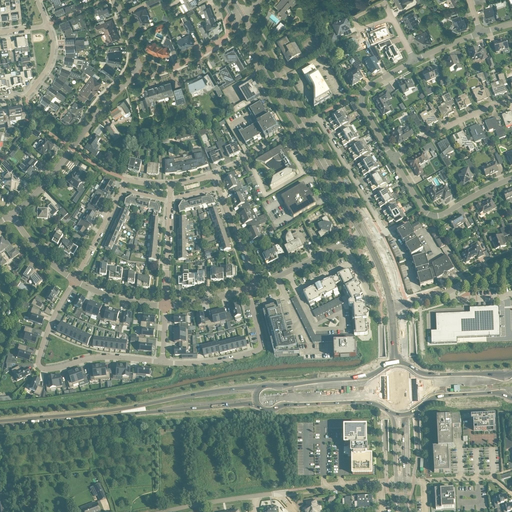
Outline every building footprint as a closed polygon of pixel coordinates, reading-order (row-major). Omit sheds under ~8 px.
[(14,0),(15,7),(14,9),(10,9),(11,14),(11,19),(15,19),(15,20),(18,19),(17,13),(21,13),(19,0),(14,0)] [(162,2),(161,0),(148,0),(145,2),(148,8),(162,2)] [(187,0),(184,2),(189,10),(197,5),(195,3),(200,0),(187,0)] [(281,0),(276,6),(279,9),(278,10),(282,13),(281,15),(284,18),(288,14),(284,11),(291,3),(293,6),(298,0),(297,0),(281,0)] [(394,0),(395,2),(396,1),(399,9),(404,6),(407,5),(406,4),(413,0),(394,0)] [(6,9),(4,10),(1,11),(1,16),(1,21),(5,21),(8,21),(7,15),(11,14),(10,9),(9,1),(5,1),(6,9)] [(56,16),(74,9),(78,7),(76,3),(72,4),(64,7),(63,7),(61,2),(53,5),(55,10),(54,10),(56,16)] [(107,7),(104,9),(102,5),(93,9),(96,16),(99,14),(101,18),(107,15),(108,16),(109,14),(110,14),(110,12),(110,11),(109,10),(107,7)] [(207,22),(199,28),(202,31),(201,32),(204,36),(203,36),(205,35),(207,36),(207,34),(209,33),(208,32),(213,28),(213,29),(217,27),(215,21),(216,20),(215,19),(215,18),(214,18),(213,18),(210,7),(206,8),(206,7),(201,9),(199,13),(202,14),(204,13),(207,22)] [(486,22),(491,20),(492,21),(495,20),(496,20),(493,12),(494,12),(492,7),(483,10),(485,15),(486,14),(487,16),(484,17),(486,22)] [(143,10),(142,9),(138,11),(133,13),(136,18),(137,18),(140,25),(144,24),(149,22),(147,18),(146,15),(147,14),(145,9),(143,10)] [(412,12),(403,17),(405,22),(406,21),(406,23),(409,28),(411,27),(412,26),(413,26),(418,24),(416,20),(418,18),(414,12),(412,13),(412,12)] [(81,14),(59,23),(62,29),(63,29),(64,34),(73,32),(72,29),(70,26),(71,24),(79,21),(80,23),(84,21),(83,19),(81,14)] [(460,16),(452,19),(454,25),(456,25),(457,27),(455,28),(454,28),(453,29),(453,30),(452,30),(456,32),(457,32),(458,32),(467,29),(465,25),(466,25),(464,19),(461,20),(460,16)] [(338,23),(337,22),(335,24),(335,25),(334,25),(337,31),(336,32),(338,36),(340,35),(340,36),(343,34),(343,33),(351,29),(349,25),(348,26),(347,24),(348,23),(346,19),(338,23)] [(188,32),(193,30),(189,21),(184,23),(188,32)] [(425,21),(414,27),(416,31),(427,25),(425,21)] [(95,27),(97,31),(103,29),(105,34),(115,30),(112,24),(109,26),(108,25),(107,22),(102,24),(99,25),(95,27)] [(385,29),(370,35),(373,44),(389,38),(385,29)] [(105,34),(107,39),(105,40),(107,44),(114,41),(113,39),(114,38),(113,37),(117,36),(115,30),(105,34)] [(64,34),(65,39),(64,39),(65,45),(84,44),(86,44),(86,41),(84,41),(84,39),(75,40),(74,39),(74,36),(73,32),(64,34)] [(429,44),(428,42),(427,40),(429,39),(428,36),(427,36),(425,32),(419,35),(415,38),(420,48),(429,44)] [(334,34),(327,38),(331,44),(338,41),(334,34)] [(177,36),(177,38),(178,40),(182,49),(194,43),(190,35),(182,38),(181,36),(179,35),(177,36)] [(302,40),(295,44),(290,35),(281,40),(277,43),(283,53),(284,52),(286,56),(287,55),(288,57),(287,57),(292,65),(297,62),(302,59),(303,59),(308,56),(304,48),(306,47),(302,40)] [(169,38),(166,45),(170,47),(171,51),(175,50),(170,38),(169,38)] [(354,38),(348,42),(354,52),(360,48),(354,38)] [(16,40),(16,41),(13,41),(14,50),(15,50),(15,53),(22,52),(22,51),(20,39),(16,40)] [(24,40),(24,39),(20,39),(22,51),(29,51),(28,47),(27,40),(24,40)] [(506,40),(500,42),(499,41),(493,43),(496,53),(503,51),(502,51),(509,49),(506,40)] [(11,43),(10,41),(6,42),(8,51),(14,50),(13,41),(13,42),(11,43)] [(155,42),(152,43),(146,46),(148,51),(158,55),(158,54),(163,56),(169,54),(166,48),(163,49),(161,48),(162,47),(155,44),(155,42)] [(65,51),(66,51),(65,56),(64,56),(74,58),(77,58),(78,50),(84,49),(84,47),(88,47),(88,44),(86,44),(84,44),(65,45),(65,51)] [(394,45),(385,49),(388,55),(389,54),(394,63),(397,61),(396,60),(402,58),(399,52),(398,53),(394,45)] [(111,50),(111,51),(108,52),(109,56),(108,62),(117,63),(119,64),(120,59),(118,59),(119,55),(121,55),(120,50),(119,51),(118,47),(113,47),(111,50)] [(366,64),(365,64),(366,66),(367,65),(369,70),(371,69),(373,74),(380,70),(380,71),(377,65),(379,64),(378,62),(381,60),(374,47),(369,49),(374,57),(365,63),(366,64)] [(479,50),(478,48),(469,51),(471,56),(472,59),(477,57),(478,60),(482,58),(482,60),(486,59),(484,54),(482,49),(479,50)] [(230,63),(235,60),(241,70),(245,68),(234,49),(233,49),(233,50),(229,52),(228,52),(224,54),(225,55),(226,55),(227,57),(226,57),(230,63)] [(63,62),(64,62),(62,67),(61,67),(70,70),(72,67),(72,64),(73,63),(82,64),(83,63),(84,63),(85,60),(83,60),(83,59),(77,58),(74,58),(64,56),(63,62)] [(456,56),(448,59),(449,61),(445,62),(447,67),(448,70),(454,68),(456,68),(457,71),(462,69),(456,56)] [(102,69),(100,71),(104,74),(105,73),(111,77),(113,73),(112,73),(113,72),(114,73),(116,70),(113,68),(117,63),(108,62),(100,60),(99,62),(104,65),(102,69)] [(235,82),(226,66),(219,70),(224,78),(226,77),(228,80),(219,86),(221,90),(235,82)] [(314,108),(332,97),(325,86),(326,86),(326,85),(325,85),(325,84),(325,83),(324,82),(323,81),(313,66),(302,72),(310,85),(314,85),(314,87),(315,88),(316,91),(314,92),(314,108)] [(59,73),(60,73),(57,77),(56,76),(56,77),(64,82),(66,79),(68,76),(69,75),(77,79),(78,78),(81,75),(70,70),(61,67),(59,73)] [(87,67),(84,71),(91,76),(94,72),(87,67)] [(26,68),(22,68),(23,73),(25,82),(28,81),(29,82),(30,81),(29,79),(32,79),(32,78),(31,69),(26,70),(26,68)] [(428,68),(427,70),(428,71),(423,73),(425,80),(426,82),(427,82),(438,77),(436,72),(434,68),(432,69),(431,68),(430,68),(428,68)] [(363,78),(360,74),(358,70),(347,77),(352,86),(359,82),(359,81),(363,78)] [(20,72),(15,72),(16,77),(17,85),(17,86),(20,85),(20,87),(22,88),(22,87),(26,86),(25,84),(25,82),(23,73),(20,73),(20,72)] [(188,81),(186,82),(185,82),(186,85),(187,90),(192,89),(192,91),(194,90),(196,89),(198,89),(200,88),(203,87),(205,86),(207,90),(215,86),(210,78),(208,73),(202,77),(201,76),(202,75),(200,76),(198,77),(196,78),(194,79),(192,80),(190,80),(188,81)] [(482,83),(486,81),(483,73),(477,75),(478,78),(482,83)] [(499,85),(497,86),(496,83),(491,85),(492,88),(493,92),(494,92),(495,96),(500,94),(507,92),(505,87),(504,85),(507,84),(504,73),(498,75),(500,81),(498,82),(499,85)] [(4,74),(0,74),(0,78),(0,79),(2,88),(5,88),(5,90),(6,90),(7,89),(10,89),(9,86),(8,75),(4,76),(4,74)] [(11,75),(8,75),(9,86),(10,89),(13,88),(14,89),(15,88),(15,86),(17,86),(17,85),(16,77),(11,77),(11,75)] [(95,80),(96,79),(92,76),(86,84),(99,94),(96,91),(98,89),(97,88),(97,87),(98,87),(101,84),(95,80)] [(52,82),(53,82),(50,86),(49,86),(57,91),(60,87),(62,87),(69,92),(72,88),(64,82),(56,77),(52,82)] [(448,83),(445,77),(439,79),(442,86),(446,84),(446,85),(446,86),(445,86),(445,87),(446,88),(449,86),(448,83)] [(406,81),(406,80),(398,84),(404,94),(412,90),(413,90),(414,90),(415,90),(415,89),(415,88),(411,81),(407,83),(406,81)] [(425,80),(422,81),(425,89),(424,89),(425,91),(428,97),(434,94),(431,88),(428,90),(425,82),(426,82),(425,80)] [(251,104),(250,102),(260,95),(257,91),(256,90),(254,88),(257,87),(255,84),(254,85),(252,81),(239,89),(245,100),(232,108),(235,114),(251,104)] [(145,99),(140,100),(142,105),(143,110),(148,109),(147,106),(150,105),(156,103),(155,100),(158,99),(159,101),(165,100),(164,97),(167,97),(171,95),(170,92),(173,91),(173,90),(172,87),(170,82),(160,85),(149,89),(144,90),(144,91),(147,99),(145,99)] [(96,92),(99,94),(86,84),(80,93),(84,95),(90,99),(92,95),(93,94),(94,94),(96,92)] [(46,91),(47,91),(44,95),(43,95),(51,100),(54,96),(55,96),(62,101),(65,97),(57,91),(49,86),(46,91)] [(483,86),(472,91),(474,95),(475,98),(477,103),(484,100),(483,100),(488,98),(486,93),(485,91),(483,86)] [(392,98),(387,91),(373,99),(383,116),(390,111),(385,102),(392,98)] [(463,98),(459,99),(458,98),(455,100),(460,110),(464,108),(471,104),(469,100),(466,93),(462,96),(463,98)] [(446,105),(443,107),(441,106),(438,108),(441,114),(443,119),(447,117),(448,117),(449,115),(454,112),(452,108),(451,108),(451,107),(451,106),(448,102),(452,100),(449,94),(443,96),(446,102),(445,103),(446,105)] [(39,100),(40,101),(37,105),(44,110),(47,105),(49,105),(56,110),(59,106),(51,100),(43,95),(39,100)] [(124,101),(117,105),(118,107),(110,112),(113,116),(115,119),(124,114),(125,116),(127,116),(130,115),(131,113),(129,110),(124,101)] [(75,102),(72,106),(71,106),(69,109),(79,117),(76,114),(78,111),(79,112),(82,107),(75,102)] [(260,134),(262,133),(265,138),(279,131),(278,130),(278,131),(276,126),(278,125),(274,119),(274,120),(273,120),(268,112),(267,113),(268,113),(266,113),(265,110),(266,109),(264,105),(263,106),(262,106),(260,103),(262,102),(261,102),(248,109),(251,113),(252,112),(258,122),(257,123),(257,124),(255,125),(243,131),(242,129),(238,131),(246,145),(247,145),(246,143),(249,141),(250,142),(250,143),(254,140),(253,139),(257,137),(257,138),(257,139),(261,136),(260,134)] [(16,108),(14,109),(16,121),(21,120),(22,122),(30,120),(29,119),(26,113),(21,114),(19,106),(16,107),(16,108)] [(8,108),(8,111),(9,116),(6,116),(7,123),(8,129),(11,129),(10,125),(16,124),(16,121),(14,109),(11,109),(11,108),(8,108)] [(75,117),(74,117),(76,114),(79,117),(69,109),(67,112),(63,118),(71,123),(75,117)] [(329,120),(330,123),(335,121),(336,123),(346,117),(347,117),(342,109),(332,115),(334,117),(329,120)] [(422,114),(420,115),(422,120),(423,120),(424,122),(425,122),(428,126),(429,126),(432,125),(432,124),(433,124),(432,123),(434,122),(434,123),(438,121),(435,117),(434,114),(432,111),(428,113),(426,111),(421,114),(422,114)] [(502,115),(502,116),(505,127),(511,124),(511,112),(511,111),(502,115)] [(333,127),(335,131),(340,128),(341,130),(350,125),(346,117),(336,123),(337,125),(333,127)] [(494,131),(495,130),(498,136),(499,139),(506,137),(505,133),(502,127),(500,128),(495,118),(490,120),(490,119),(485,121),(488,130),(493,128),(494,131)] [(112,125),(107,128),(113,138),(118,134),(112,125)] [(338,136),(340,139),(344,136),(345,138),(355,133),(350,125),(341,130),(343,133),(338,136)] [(477,125),(469,128),(470,131),(471,131),(471,132),(470,132),(472,137),(470,139),(471,140),(471,141),(474,140),(475,142),(482,139),(483,139),(485,138),(484,134),(483,134),(482,130),(480,125),(477,126),(477,125)] [(410,129),(407,131),(406,129),(401,132),(398,128),(391,132),(398,144),(407,139),(406,139),(414,134),(410,129)] [(39,137),(41,134),(35,129),(32,132),(39,137)] [(459,146),(466,143),(470,151),(475,149),(471,140),(468,142),(463,131),(453,136),(453,137),(455,140),(455,142),(456,141),(457,143),(456,144),(458,146),(459,146)] [(344,146),(345,145),(349,143),(350,146),(352,145),(359,140),(355,133),(345,138),(346,140),(342,143),(344,146)] [(91,141),(86,148),(86,149),(93,153),(97,156),(100,152),(96,149),(98,146),(96,145),(100,139),(99,138),(95,136),(93,139),(94,140),(92,142),(91,141)] [(23,137),(19,137),(13,145),(17,146),(23,137)] [(348,150),(350,153),(352,153),(353,155),(367,146),(362,138),(359,140),(352,145),(353,147),(348,150)] [(39,145),(40,145),(36,150),(43,155),(48,150),(48,151),(50,152),(53,146),(44,139),(42,142),(41,141),(40,141),(39,141),(39,142),(38,142),(38,143),(38,144),(39,145)] [(453,152),(447,139),(437,144),(444,157),(453,152)] [(237,146),(235,143),(230,146),(234,153),(235,155),(240,153),(240,151),(242,150),(239,144),(237,146)] [(235,155),(234,153),(230,146),(225,148),(230,158),(235,155)] [(359,157),(361,160),(372,154),(367,146),(353,155),(354,156),(353,157),(355,160),(359,157)] [(297,172),(281,147),(260,160),(256,162),(265,164),(267,163),(268,164),(269,166),(271,168),(273,169),(276,170),(278,170),(279,170),(279,175),(273,178),(271,188),(293,175),(293,174),(293,172),(297,172)] [(193,156),(165,161),(166,175),(169,175),(173,174),(177,174),(178,174),(180,174),(183,173),(185,173),(186,172),(186,170),(188,169),(188,172),(193,171),(195,170),(196,170),(199,169),(201,169),(205,167),(208,166),(203,154),(201,149),(192,151),(193,156)] [(224,160),(220,150),(215,153),(218,160),(219,162),(224,160)] [(219,162),(218,160),(215,153),(210,155),(214,165),(219,162)] [(408,162),(413,169),(414,169),(418,176),(422,174),(423,173),(419,166),(428,160),(423,153),(408,162)] [(362,170),(365,168),(374,162),(370,155),(372,154),(361,160),(362,163),(358,165),(359,169),(361,168),(362,170)] [(105,165),(116,169),(117,164),(110,162),(111,159),(107,157),(105,165)] [(447,159),(446,159),(445,157),(442,159),(447,168),(451,166),(447,159)] [(140,160),(140,162),(136,161),(134,171),(139,173),(140,172),(143,172),(144,166),(146,158),(145,158),(144,158),(142,159),(141,160),(140,160)] [(22,164),(19,167),(21,170),(26,174),(27,174),(30,176),(33,173),(34,173),(35,171),(35,170),(36,170),(34,169),(34,168),(34,167),(37,164),(33,160),(31,159),(28,162),(27,164),(27,165),(26,167),(22,164)] [(130,163),(127,162),(126,168),(128,169),(128,170),(134,171),(136,161),(131,160),(130,163)] [(11,166),(5,161),(1,165),(7,171),(11,166)] [(362,173),(364,176),(369,173),(370,175),(379,170),(374,162),(365,168),(366,170),(362,173)] [(496,167),(498,166),(496,162),(482,168),(486,176),(490,174),(490,175),(498,171),(496,167)] [(154,164),(148,164),(148,167),(144,166),(143,172),(147,173),(147,174),(153,175),(154,164)] [(73,184),(74,185),(74,187),(77,189),(77,191),(79,193),(73,201),(77,205),(86,191),(83,189),(84,187),(81,185),(86,178),(83,176),(85,173),(79,168),(75,173),(76,173),(74,176),(72,175),(67,182),(71,184),(73,184)] [(463,175),(459,177),(462,182),(460,184),(460,185),(463,189),(471,184),(470,182),(469,181),(470,179),(473,177),(470,172),(468,169),(461,173),(463,175)] [(367,181),(369,184),(373,182),(374,184),(384,178),(379,170),(370,175),(372,178),(367,181)] [(443,170),(439,173),(441,177),(442,177),(443,180),(444,181),(448,179),(443,170)] [(225,180),(224,180),(226,185),(228,184),(238,180),(236,177),(237,176),(235,171),(228,174),(229,178),(225,180)] [(15,188),(17,189),(21,186),(19,184),(20,184),(12,175),(11,176),(9,173),(9,174),(7,172),(3,175),(5,177),(4,178),(6,180),(5,181),(7,183),(5,185),(11,192),(15,188)] [(115,180),(106,176),(103,181),(106,183),(105,186),(113,190),(115,185),(113,184),(115,180)] [(371,188),(373,191),(378,188),(379,191),(388,186),(384,178),(374,184),(375,185),(371,188)] [(228,184),(226,185),(229,190),(230,190),(234,188),(235,191),(242,189),(239,183),(239,180),(238,180),(228,184)] [(97,190),(97,191),(105,196),(106,193),(108,194),(110,195),(113,190),(105,186),(101,184),(101,183),(99,186),(97,190)] [(289,211),(290,211),(294,218),(316,205),(312,198),(314,196),(313,195),(312,194),(311,193),(311,192),(310,191),(310,190),(307,190),(303,184),(281,197),(285,203),(285,204),(287,208),(289,211)] [(374,197),(376,200),(380,198),(381,200),(391,194),(386,187),(388,186),(379,191),(377,192),(379,194),(374,197)] [(443,196),(445,200),(451,196),(445,186),(437,191),(434,187),(428,190),(434,201),(443,196)] [(233,197),(232,197),(234,202),(236,201),(247,196),(246,196),(244,194),(242,189),(235,191),(237,195),(233,197)] [(509,190),(503,193),(504,195),(505,197),(507,201),(507,203),(511,202),(511,201),(511,189),(509,191),(509,190)] [(97,191),(92,199),(96,201),(102,205),(104,205),(107,200),(105,200),(103,198),(105,196),(97,191)] [(378,204),(380,208),(385,205),(387,207),(395,202),(391,194),(381,200),(382,202),(378,204)] [(125,205),(126,206),(128,206),(127,210),(129,211),(130,207),(131,207),(131,205),(135,206),(137,199),(137,198),(132,196),(126,200),(125,205)] [(208,196),(202,197),(203,198),(203,202),(204,205),(208,205),(209,208),(207,208),(208,210),(212,209),(211,206),(213,205),(215,205),(214,199),(208,196)] [(236,201),(234,202),(237,207),(238,207),(241,205),(243,208),(249,206),(247,200),(248,200),(247,196),(236,201)] [(195,200),(198,210),(198,211),(200,211),(199,207),(204,205),(203,202),(203,198),(195,200)] [(142,210),(144,201),(137,199),(135,206),(141,207),(140,210),(142,210)] [(494,204),(491,199),(477,207),(481,214),(487,210),(487,211),(490,211),(496,208),(494,204)] [(196,210),(198,210),(195,200),(188,202),(190,209),(195,208),(196,210)] [(92,202),(90,204),(89,203),(87,206),(88,207),(96,211),(98,212),(99,210),(101,210),(104,205),(96,201),(94,203),(92,202)] [(144,201),(142,210),(144,211),(145,208),(150,210),(152,203),(144,201)] [(158,203),(152,201),(152,203),(150,210),(154,211),(154,212),(155,213),(154,216),(156,217),(157,213),(158,213),(160,214),(161,209),(158,203)] [(186,210),(190,209),(188,202),(188,201),(182,202),(179,208),(180,213),(182,213),(183,213),(184,216),(186,216),(185,212),(186,212),(186,210)] [(383,213),(385,216),(386,215),(387,217),(402,209),(402,208),(400,209),(395,202),(387,207),(388,210),(383,213)] [(48,209),(38,208),(37,219),(48,219),(48,215),(49,215),(52,217),(59,211),(51,203),(48,206),(48,209)] [(249,206),(243,208),(244,212),(240,214),(242,219),(253,214),(254,213),(253,210),(252,211),(249,206)] [(95,214),(96,211),(88,207),(84,214),(87,216),(95,221),(98,216),(95,214)] [(64,208),(59,212),(64,217),(69,213),(64,208)] [(128,216),(129,212),(123,209),(120,215),(129,219),(130,217),(128,216)] [(210,211),(211,215),(208,216),(209,218),(218,215),(216,209),(210,211)] [(394,220),(396,223),(406,216),(402,209),(387,217),(388,219),(387,220),(389,223),(394,220)] [(95,221),(87,216),(84,214),(79,222),(85,226),(87,223),(92,226),(95,221)] [(242,219),(244,224),(249,222),(251,225),(259,222),(257,219),(257,218),(255,219),(253,214),(242,219)] [(129,221),(129,219),(120,215),(118,220),(125,223),(126,220),(129,221)] [(460,215),(450,222),(451,224),(451,225),(452,225),(454,229),(455,230),(456,230),(457,229),(458,229),(458,228),(458,227),(465,223),(463,219),(460,215)] [(322,219),(324,222),(318,225),(321,231),(318,233),(321,238),(328,233),(330,234),(333,225),(331,224),(326,216),(326,217),(322,219)] [(117,220),(114,226),(121,228),(123,225),(125,226),(126,224),(125,223),(118,220),(117,220)] [(221,220),(220,221),(213,223),(212,223),(213,225),(215,224),(216,228),(223,226),(221,220)] [(88,231),(87,231),(84,229),(85,226),(79,222),(76,227),(79,229),(78,232),(85,236),(88,231)] [(259,222),(251,225),(252,229),(247,231),(250,236),(263,230),(259,227),(259,226),(260,225),(259,222)] [(413,263),(416,264),(415,267),(416,271),(417,270),(419,275),(417,275),(418,279),(421,280),(419,283),(420,286),(433,283),(432,279),(436,278),(437,279),(443,275),(444,272),(447,273),(454,269),(451,264),(446,255),(433,264),(434,267),(429,268),(428,267),(429,267),(426,255),(417,239),(415,240),(413,236),(415,235),(413,233),(422,228),(419,222),(410,227),(408,225),(397,232),(399,235),(402,236),(401,239),(403,242),(404,241),(407,245),(405,246),(407,249),(410,250),(409,253),(411,256),(413,255),(414,259),(412,259),(413,263)] [(119,232),(121,228),(114,226),(112,231),(121,235),(122,233),(119,232)] [(223,226),(216,228),(218,232),(215,233),(216,235),(225,232),(223,226)] [(435,226),(429,229),(432,234),(440,248),(446,245),(435,226)] [(55,230),(53,235),(56,236),(53,241),(55,244),(58,246),(59,244),(60,242),(63,236),(65,234),(59,230),(56,228),(55,230)] [(252,241),(253,241),(257,239),(258,242),(263,240),(265,239),(262,234),(263,230),(250,236),(252,241)] [(119,241),(121,235),(112,231),(110,237),(119,241)] [(216,235),(216,236),(216,237),(219,236),(220,240),(227,237),(225,232),(216,235)] [(286,242),(287,243),(288,245),(284,247),(288,255),(295,251),(297,253),(299,251),(299,250),(303,247),(299,239),(295,242),(290,232),(289,233),(288,234),(288,235),(287,235),(287,236),(286,236),(286,237),(286,238),(286,239),(286,240),(286,241),(286,242)] [(502,235),(496,237),(497,240),(492,241),(496,250),(500,248),(500,249),(507,246),(502,235)] [(63,236),(60,242),(62,244),(60,248),(62,252),(64,253),(66,250),(70,243),(65,241),(66,238),(63,236)] [(116,246),(119,241),(110,237),(107,242),(116,246)] [(221,243),(219,244),(220,246),(229,243),(227,237),(220,240),(221,243)] [(0,267),(6,263),(0,255),(5,252),(11,259),(15,257),(19,254),(15,249),(14,247),(12,248),(7,241),(5,243),(1,239),(0,239),(0,267)] [(107,242),(105,248),(106,248),(115,252),(117,247),(116,246),(107,242)] [(66,250),(64,253),(68,255),(69,254),(71,254),(74,256),(74,255),(76,257),(79,252),(77,250),(78,248),(75,247),(71,244),(70,243),(66,250)] [(472,249),(470,250),(463,254),(465,258),(464,259),(466,263),(470,261),(469,260),(477,256),(478,259),(484,256),(481,251),(477,243),(471,246),(472,249)] [(274,250),(268,253),(272,261),(273,263),(275,261),(277,259),(278,258),(275,254),(279,252),(277,248),(276,246),(272,247),(274,250)] [(259,255),(259,256),(260,258),(263,265),(266,263),(268,263),(269,264),(273,263),(272,261),(268,253),(267,253),(265,254),(265,253),(264,253),(263,253),(263,252),(262,252),(262,253),(261,253),(260,253),(260,254),(259,254),(259,255)] [(107,265),(107,272),(110,272),(109,278),(113,280),(115,280),(116,277),(117,269),(117,268),(113,266),(111,265),(111,263),(108,263),(108,265),(107,265)] [(97,266),(97,273),(100,273),(102,274),(102,275),(106,276),(107,273),(107,272),(107,265),(106,265),(101,264),(98,264),(97,266)] [(221,265),(221,270),(217,270),(217,281),(220,281),(223,279),(223,274),(227,274),(226,267),(226,265),(221,265)] [(188,271),(187,271),(187,266),(183,266),(183,271),(184,271),(184,276),(182,276),(182,278),(179,278),(179,286),(184,286),(184,287),(189,287),(188,276),(188,271)] [(35,285),(36,283),(38,285),(42,282),(43,281),(40,279),(36,274),(35,275),(33,273),(34,271),(29,267),(23,276),(28,280),(30,279),(33,282),(33,283),(34,284),(35,285)] [(201,273),(198,273),(198,280),(198,284),(201,284),(204,282),(204,277),(207,277),(207,279),(208,279),(208,270),(208,267),(205,267),(205,270),(204,270),(201,270),(201,273)] [(233,268),(233,267),(226,267),(227,274),(227,278),(231,278),(231,276),(237,276),(236,268),(233,268)] [(126,272),(125,279),(126,277),(129,277),(128,282),(132,284),(135,285),(135,282),(135,281),(135,274),(130,270),(129,270),(126,268),(126,270),(126,272)] [(116,277),(115,280),(120,280),(120,278),(122,279),(125,279),(126,272),(126,270),(123,269),(119,269),(117,269),(116,277)] [(211,272),(208,272),(208,270),(208,279),(211,279),(213,280),(213,281),(217,281),(217,270),(211,270),(211,272)] [(337,276),(332,279),(332,278),(325,282),(326,283),(321,286),(320,284),(319,285),(316,286),(315,287),(316,288),(310,291),(309,290),(303,293),(310,306),(338,292),(335,285),(341,282),(350,302),(349,302),(349,303),(349,304),(348,304),(348,305),(349,305),(349,306),(350,306),(350,307),(351,307),(352,307),(354,334),(354,336),(366,335),(367,335),(367,334),(367,333),(368,333),(367,330),(368,330),(367,324),(366,317),(367,317),(368,317),(368,316),(369,316),(369,315),(369,314),(368,313),(367,313),(367,312),(366,312),(365,305),(365,304),(364,304),(364,303),(363,303),(362,303),(360,299),(362,299),(362,298),(363,298),(363,297),(363,296),(359,289),(360,289),(361,289),(361,288),(361,287),(361,286),(360,285),(359,285),(358,285),(357,285),(354,279),(354,278),(352,274),(350,272),(350,271),(349,270),(348,270),(347,271),(337,276)] [(194,273),(194,276),(188,276),(189,287),(191,287),(195,286),(195,280),(198,280),(198,273),(194,273)] [(135,281),(138,281),(137,286),(141,288),(144,289),(145,278),(139,277),(139,274),(135,274),(135,281)] [(151,278),(146,278),(145,278),(144,289),(148,289),(148,287),(153,288),(154,280),(151,280),(151,278)] [(58,292),(58,291),(53,288),(47,298),(52,301),(56,295),(57,295),(59,292),(58,292)] [(82,313),(85,308),(82,306),(86,300),(80,297),(80,296),(74,306),(80,309),(79,312),(82,313)] [(313,311),(316,317),(343,304),(344,303),(344,302),(341,297),(313,311)] [(34,300),(31,305),(33,306),(40,310),(43,305),(34,300)] [(85,308),(82,313),(86,315),(87,313),(92,315),(96,304),(91,302),(88,309),(85,308)] [(289,336),(285,321),(281,305),(280,302),(276,303),(277,304),(270,306),(265,308),(265,307),(266,310),(263,311),(274,355),(300,354),(296,339),(291,340),(290,335),(289,336)] [(102,307),(96,304),(92,315),(98,317),(97,319),(100,321),(102,315),(99,314),(102,307)] [(236,320),(242,318),(237,305),(231,307),(236,320)] [(33,306),(28,321),(41,325),(44,319),(38,317),(40,311),(39,311),(40,310),(33,306)] [(433,335),(427,335),(428,344),(453,343),(453,339),(496,337),(496,330),(492,331),(491,313),(485,313),(485,307),(466,308),(466,313),(432,314),(433,335)] [(110,323),(114,310),(108,309),(105,316),(102,315),(100,321),(104,322),(104,321),(110,322),(110,323)] [(114,310),(110,323),(119,326),(121,320),(118,319),(120,312),(114,310)] [(224,310),(217,311),(218,315),(220,322),(221,322),(226,321),(227,323),(230,322),(229,316),(225,317),(224,310)] [(218,315),(217,311),(211,313),(213,320),(210,321),(212,327),(221,325),(221,322),(220,322),(218,315)] [(121,320),(119,326),(123,327),(123,326),(129,327),(132,314),(125,313),(124,321),(121,320)] [(212,327),(210,321),(205,322),(203,314),(197,315),(199,328),(207,326),(208,328),(212,327)] [(141,326),(147,326),(147,323),(155,324),(155,317),(142,316),(141,326)] [(182,324),(182,327),(188,327),(188,323),(187,323),(187,317),(174,317),(175,324),(182,324)] [(63,334),(67,326),(62,323),(58,332),(63,334)] [(72,328),(67,326),(63,334),(68,336),(72,328)] [(147,330),(147,326),(141,326),(140,336),(154,337),(154,330),(147,330)] [(35,343),(37,337),(31,335),(33,330),(25,327),(23,333),(25,334),(24,340),(35,343)] [(188,327),(182,327),(182,330),(175,330),(175,336),(188,336),(188,327)] [(77,330),(72,328),(68,336),(73,339),(77,330)] [(73,339),(77,341),(82,332),(77,330),(73,339)] [(312,330),(308,332),(313,343),(355,341),(354,336),(354,334),(315,336),(312,330)] [(82,343),(86,335),(82,332),(77,341),(82,343)] [(92,337),(86,335),(82,343),(88,346),(92,337)] [(182,343),(182,346),(189,346),(188,336),(175,336),(175,343),(182,343)] [(147,339),(139,338),(138,351),(152,352),(153,346),(147,345),(147,339)] [(335,354),(355,353),(354,341),(335,342),(335,354)] [(19,345),(15,357),(29,361),(31,355),(25,353),(27,347),(19,345)] [(189,346),(182,346),(182,349),(175,349),(175,356),(182,355),(182,359),(197,359),(197,355),(186,355),(186,349),(189,349),(189,346)] [(8,354),(5,364),(6,364),(11,364),(13,364),(14,362),(14,360),(11,359),(12,356),(8,354)] [(99,366),(101,380),(110,379),(110,372),(106,373),(105,365),(99,366)] [(124,367),(124,366),(118,365),(117,373),(113,372),(113,379),(117,379),(117,376),(123,377),(124,367)] [(91,381),(101,380),(99,366),(93,367),(94,374),(90,374),(91,381)] [(130,366),(124,366),(124,367),(123,377),(122,379),(132,380),(133,374),(129,374),(130,366)] [(29,373),(30,373),(28,370),(28,371),(27,369),(21,372),(19,367),(11,371),(17,381),(23,378),(24,379),(26,378),(26,377),(30,375),(29,373)] [(74,371),(79,383),(84,381),(85,382),(88,381),(86,375),(83,376),(80,369),(74,371)] [(73,385),(79,383),(74,371),(69,374),(71,380),(68,382),(70,388),(74,386),(73,385)] [(54,377),(56,389),(62,388),(63,389),(66,389),(65,382),(62,383),(61,376),(54,377)] [(51,390),(56,389),(54,377),(48,378),(49,385),(46,386),(47,392),(51,391),(51,390)] [(29,390),(35,392),(34,394),(40,397),(43,389),(37,387),(40,381),(34,379),(29,390)] [(494,430),(493,419),(495,419),(495,415),(471,416),(471,420),(473,420),(474,431),(485,430),(486,430),(493,429),(493,430),(494,430)] [(440,473),(443,473),(443,472),(446,472),(446,473),(450,472),(449,461),(448,448),(453,447),(453,432),(453,430),(452,430),(452,427),(460,427),(460,416),(442,417),(436,417),(436,426),(437,426),(437,428),(438,448),(433,448),(434,473),(440,472),(440,473)] [(367,448),(367,446),(365,446),(365,444),(366,444),(366,427),(345,428),(345,445),(354,445),(354,447),(354,449),(350,449),(350,452),(354,452),(354,453),(354,454),(354,456),(352,456),(353,475),(371,474),(371,456),(365,456),(365,454),(367,454),(367,452),(368,452),(368,448),(367,448)] [(94,487),(99,497),(105,495),(100,484),(94,487)] [(436,503),(436,509),(441,509),(441,508),(441,509),(454,508),(454,503),(455,502),(454,494),(453,494),(453,489),(440,490),(440,489),(435,489),(435,496),(437,496),(437,503),(436,503)] [(504,495),(502,493),(498,494),(499,498),(496,498),(497,502),(494,503),(495,509),(500,508),(505,507),(504,504),(504,503),(507,502),(506,496),(505,496),(504,495)] [(335,503),(335,501),(336,501),(335,495),(327,496),(328,502),(329,502),(329,504),(335,503)] [(358,509),(373,509),(372,496),(345,497),(345,499),(346,499),(346,505),(346,510),(352,510),(352,503),(358,503),(358,509)] [(320,511),(320,506),(316,507),(315,501),(306,502),(307,505),(307,506),(307,507),(306,507),(303,509),(305,511),(320,511)]
